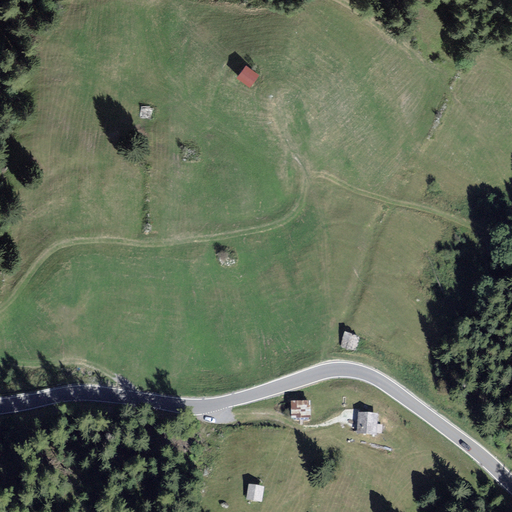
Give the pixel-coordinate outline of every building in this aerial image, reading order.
[(264,75),(252,66),(243,78),(255,88),(264,75)] [(157,109),(140,106),(138,119),(154,122),(157,109)] [(364,341),(349,335),(343,348),(358,354),(364,341)] [(314,404),(292,404),(292,419),(314,419),(314,404)] [(385,418),(364,414),(360,435),(382,439),(385,418)] [(266,489),(249,486),(247,501),(263,503),(266,489)]
